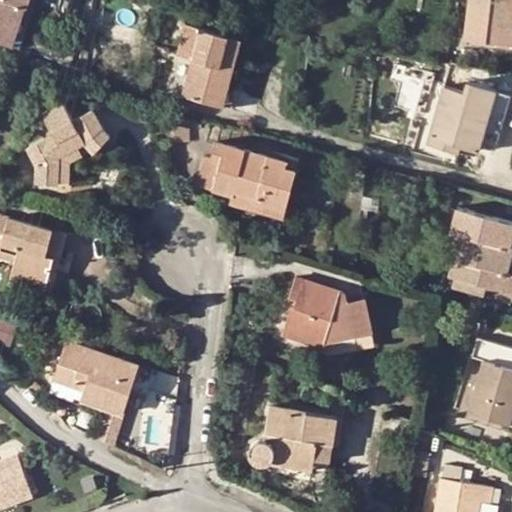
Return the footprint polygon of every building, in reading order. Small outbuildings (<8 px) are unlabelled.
[(0,0),(0,40),(20,47),(34,9),(27,6),(28,0),(0,0)] [(28,0),(27,6),(34,9),(36,0),(28,0)] [(511,0),(470,0),(467,38),(511,43),(511,0)] [(194,58),(185,95),(233,107),(238,88),(229,86),(241,39),(186,24),(178,54),(194,58)] [(480,145),(495,89),(469,82),(466,92),(444,86),(429,144),(447,149),(449,143),(460,146),(478,151),(480,145)] [(61,157),(80,147),(85,143),(94,152),(112,134),(106,129),(95,108),(74,119),(64,102),(44,113),(55,134),(28,148),(37,165),(37,182),(60,183),(59,178),(61,157)] [(190,121),(176,121),(176,140),(190,139),(190,121)] [(282,204),(286,185),(293,187),(298,170),(287,167),(288,160),(216,141),(212,158),(206,156),(199,183),(214,187),(214,189),(233,194),(235,189),(258,195),(258,199),(282,204)] [(449,143),(447,149),(458,153),(460,146),(449,143)] [(61,157),(59,178),(70,179),(71,161),(84,155),(80,147),(61,157)] [(298,170),(300,163),(288,160),(287,167),(298,170)] [(235,189),(233,194),(232,202),(285,217),(293,187),(286,185),(282,204),(258,199),(258,195),(235,189)] [(456,259),(451,276),(456,277),(487,286),(497,288),(501,271),(508,273),(511,257),(511,246),(511,247),(511,245),(511,221),(459,208),(452,231),(466,235),(459,260),(456,259)] [(50,246),(55,227),(0,214),(0,255),(16,260),(13,273),(49,281),(55,256),(48,254),(50,246)] [(55,227),(69,231),(70,226),(56,222),(55,227)] [(48,254),(55,256),(58,248),(50,246),(48,254)] [(501,271),(497,288),(511,291),(511,273),(508,273),(501,271)] [(49,281),(13,273),(10,283),(46,292),(49,281)] [(292,305),(287,326),(305,332),(302,341),(325,348),(328,340),(373,331),(366,298),(349,301),(347,291),(296,276),(290,297),(295,298),(299,299),(297,306),(292,305)] [(453,288),(485,296),(487,286),(456,277),(453,288)] [(287,326),(283,336),(302,341),(305,332),(287,326)] [(328,340),(325,348),(324,355),(328,355),(376,346),(373,331),(328,340)] [(26,332),(22,344),(32,347),(36,335),(26,332)] [(511,347),(479,338),(476,348),(474,357),(485,360),(470,412),(511,424),(511,420),(511,347)] [(87,383),(85,389),(83,398),(124,412),(140,364),(68,339),(60,362),(79,368),(76,380),(87,383)] [(79,368),(60,362),(55,379),(85,389),(87,383),(76,380),(79,368)] [(262,464),(269,462),(271,461),(273,457),(276,453),(316,459),(319,442),(334,444),(337,417),(271,407),(266,439),(258,439),(253,442),(251,445),(250,451),(251,458),(256,462),(262,464)] [(341,444),(345,418),(337,417),(334,444),(341,444)] [(319,442),(316,459),(331,462),(334,444),(319,442)] [(0,501),(2,508),(35,495),(19,453),(0,459),(0,501)] [(316,459),(276,453),(273,457),(271,461),(269,462),(315,470),(316,459)] [(479,511),(481,501),(491,503),(494,487),(442,478),(436,511),(479,511)] [(479,511),(489,511),(491,503),(481,501),(479,511)]
